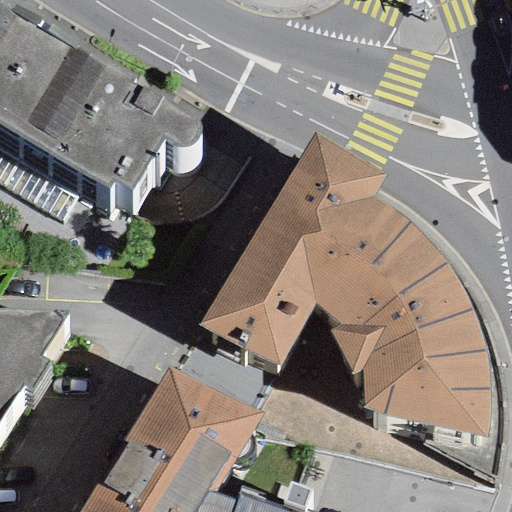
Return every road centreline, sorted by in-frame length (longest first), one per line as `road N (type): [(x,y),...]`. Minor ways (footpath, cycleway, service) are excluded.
road 1 (residential): [(313,98),(65,511)]
road 2 (unknown): [(298,391),(353,432),(511,479)]
road 3 (secondary): [(313,98),(125,0)]
road 4 (secondary): [(511,131),(443,130),(313,98)]
